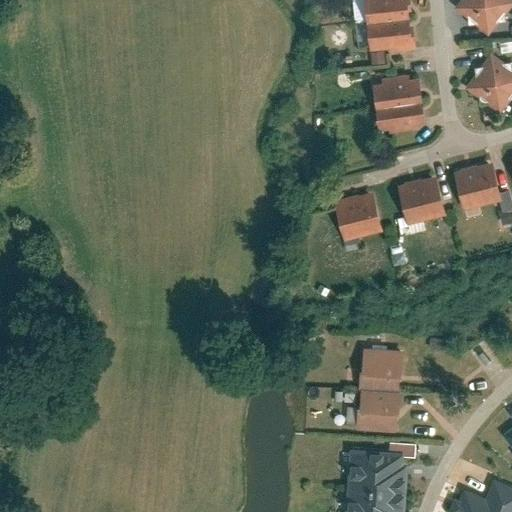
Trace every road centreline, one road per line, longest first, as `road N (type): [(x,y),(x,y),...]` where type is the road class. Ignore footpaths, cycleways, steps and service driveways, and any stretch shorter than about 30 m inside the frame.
road 1 (residential): [(511,381),(454,450),(422,511)]
road 2 (residential): [(433,0),(454,151)]
